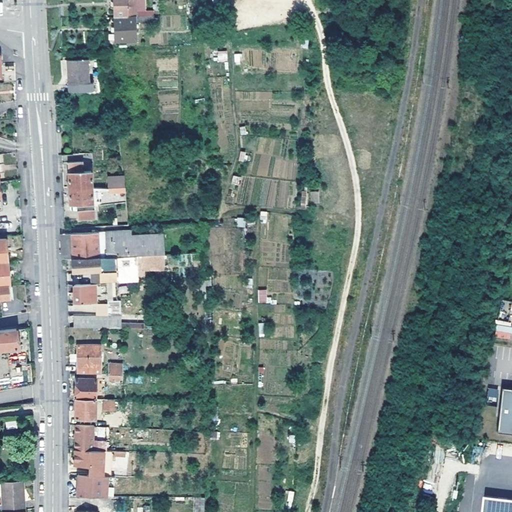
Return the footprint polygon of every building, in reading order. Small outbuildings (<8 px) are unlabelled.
[(152,16),(135,16),(133,0),(112,0),(113,17),(115,41),(136,39),(135,23),(156,22),(155,20),(152,16)] [(227,61),(227,51),(218,51),(218,61),(227,61)] [(68,59),(70,83),(81,82),(81,89),(96,88),(95,81),(90,81),(89,58),(68,59)] [(69,162),(71,187),(93,186),(91,161),(69,162)] [(110,178),(110,187),(126,186),(125,177),(110,178)] [(93,186),(71,187),(72,203),(94,202),(93,186)] [(80,210),(80,219),(95,218),(95,209),(80,210)] [(64,258),(67,258),(74,258),(100,256),(116,255),(137,254),(158,253),(165,253),(165,234),(133,235),(132,231),(107,232),(107,231),(66,232),(63,233),(63,241),(63,248),(63,252),(64,258)] [(0,260),(9,260),(7,238),(0,238),(0,260)] [(158,253),(137,254),(138,266),(158,265),(158,253)] [(117,282),(134,281),(139,281),(138,266),(137,254),(116,255),(116,268),(117,282)] [(116,255),(100,256),(101,269),(116,268),(116,255)] [(100,256),(74,258),(74,270),(101,269),(100,256)] [(9,260),(0,260),(0,286),(10,285),(12,285),(9,260)] [(97,302),(97,283),(75,284),(75,303),(95,303),(95,309),(107,309),(107,315),(108,316),(110,316),(109,310),(109,302),(105,302),(105,299),(101,299),(101,302),(97,302)] [(10,285),(0,286),(0,298),(11,297),(10,301),(14,299),(13,290),(10,290),(10,285)] [(258,290),(258,303),(267,303),(266,290),(258,290)] [(109,310),(110,316),(123,316),(124,297),(110,297),(109,302),(109,310)] [(18,328),(0,330),(0,347),(0,350),(20,347),(18,328)] [(78,344),(79,373),(87,373),(102,373),(101,344),(78,344)] [(77,399),(97,399),(98,378),(77,377),(77,388),(76,388),(75,398),(77,399)] [(511,387),(502,386),(497,431),(511,433),(511,387)] [(488,388),(486,400),(496,401),(498,389),(488,388)] [(96,418),(97,399),(77,399),(76,417),(96,418)] [(102,399),(102,411),(116,411),(116,399),(102,399)] [(94,426),(75,425),(75,452),(105,452),(105,441),(93,441),(94,426)] [(108,436),(109,427),(95,427),(95,436),(108,436)] [(105,452),(75,452),(74,459),(77,459),(77,466),(89,467),(89,475),(104,476),(105,452)] [(89,475),(88,475),(88,483),(82,483),(82,487),(79,487),(79,494),(108,495),(109,476),(104,476),(89,475)] [(24,480),(3,482),(5,511),(24,510),(22,489),(24,489),(24,480)]
